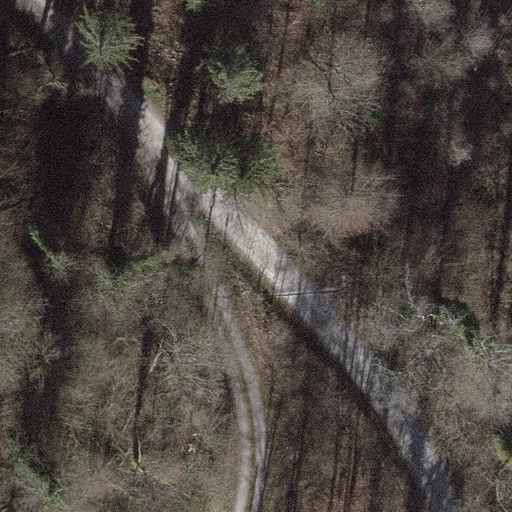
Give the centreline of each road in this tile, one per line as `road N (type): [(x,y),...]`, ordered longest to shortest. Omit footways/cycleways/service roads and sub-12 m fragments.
road 1 (track): [(24,0),(165,133),(396,411),(451,511)]
road 2 (track): [(248,511),(257,486),(250,401),(176,199),(165,133)]
